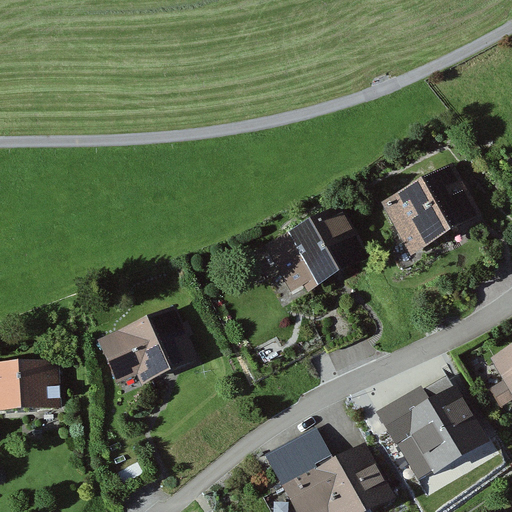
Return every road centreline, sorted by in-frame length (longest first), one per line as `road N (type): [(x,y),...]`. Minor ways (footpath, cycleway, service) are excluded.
road 1 (residential): [(0,145),(194,134),(361,98),(511,25)]
road 2 (residential): [(165,511),(278,425),(511,310)]
